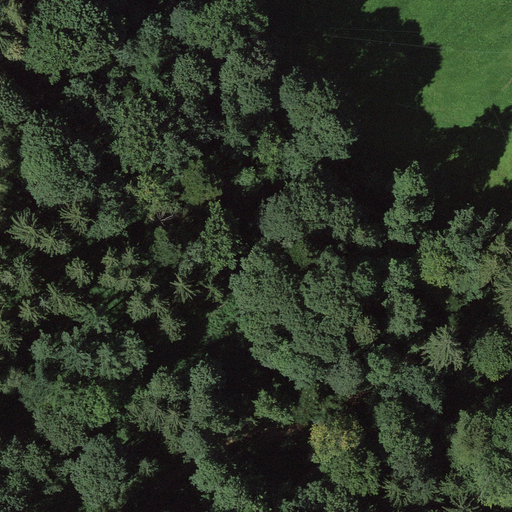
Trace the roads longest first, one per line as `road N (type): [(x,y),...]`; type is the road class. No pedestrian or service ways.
road 1 (track): [(0,417),(75,340),(152,283),(315,273),(386,216),(511,219)]
road 2 (track): [(511,284),(477,362),(472,398),(511,425)]
road 3 (track): [(29,0),(7,50),(0,164)]
